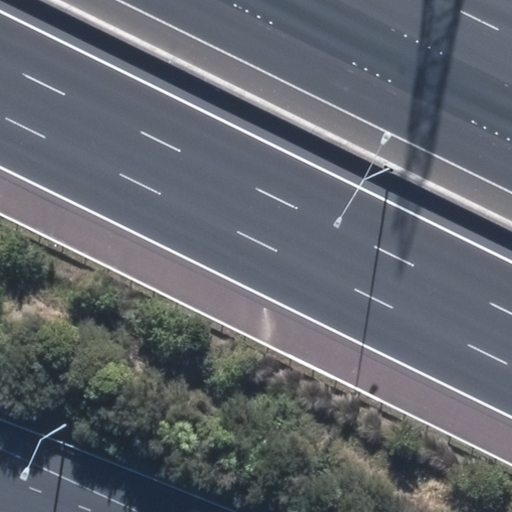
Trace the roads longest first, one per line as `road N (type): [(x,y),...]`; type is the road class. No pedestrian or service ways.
road 1 (motorway): [(511,362),(0,110)]
road 2 (motorway): [(334,0),(511,87)]
